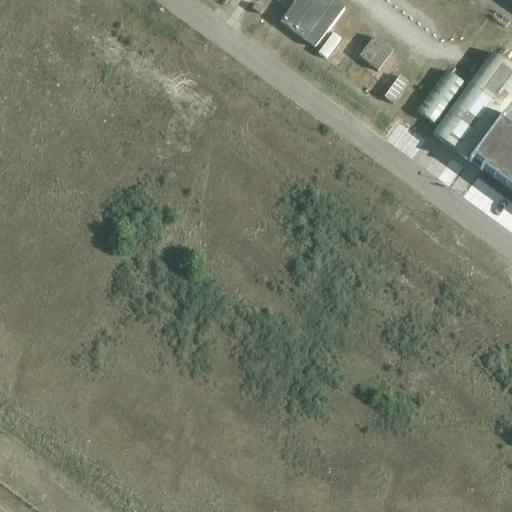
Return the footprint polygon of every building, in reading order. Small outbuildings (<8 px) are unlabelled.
[(287,0),(277,12),(310,41),(344,3),(339,0),(287,0)] [(476,52),(491,29),(481,23),(466,45),(476,52)] [(326,54),(340,35),(331,28),(317,47),(326,54)] [(337,64),(351,43),(342,37),(328,58),(337,64)] [(464,160),(511,94),(511,70),(488,53),(429,134),(464,160)] [(377,74),(397,85),(403,74),(383,63),(377,74)] [(415,111),(433,124),(462,84),(445,71),(415,111)] [(115,132),(130,144),(159,108),(128,83),(88,133),(104,146),(115,132)] [(511,125),(501,117),(467,162),(480,172),(481,170),(511,192),(511,125)] [(52,132),(51,152),(65,152),(66,132),(52,132)]
